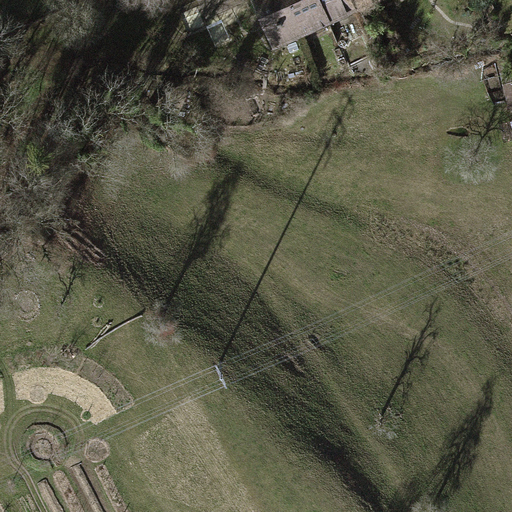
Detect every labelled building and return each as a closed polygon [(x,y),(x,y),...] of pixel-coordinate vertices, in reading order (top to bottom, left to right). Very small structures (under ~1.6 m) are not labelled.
[(171,0),(177,13),(199,3),(206,19),(239,4),(237,0),(171,0)] [(249,0),(271,48),(299,36),(282,0),(249,0)] [(282,0),(299,36),(327,23),(316,0),(282,0)] [(316,0),(327,23),(354,11),(349,0),(316,0)] [(349,0),(354,11),(378,0),(349,0)] [(511,56),(497,60),(509,108),(511,106),(511,56)]
